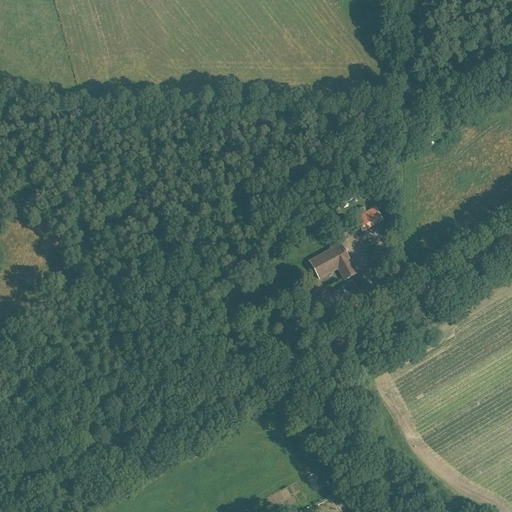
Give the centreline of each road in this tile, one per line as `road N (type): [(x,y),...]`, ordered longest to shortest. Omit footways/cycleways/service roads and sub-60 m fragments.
road 1 (track): [(318,360),(169,429),(0,479)]
road 2 (track): [(447,511),(382,457),(360,386),(318,360)]
road 3 (track): [(511,234),(390,316)]
